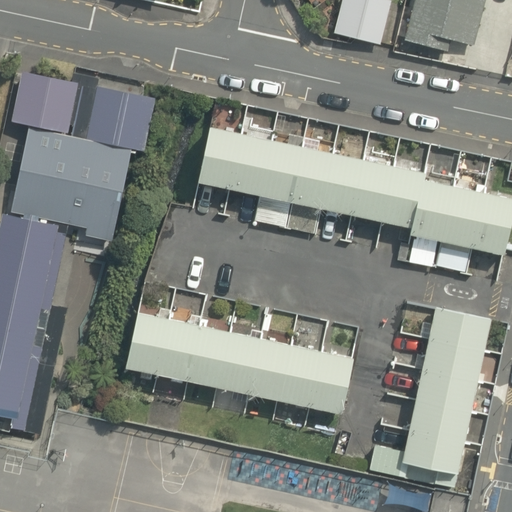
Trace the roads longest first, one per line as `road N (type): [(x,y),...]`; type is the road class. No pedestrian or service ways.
road 1 (residential): [(231,59),(511,119)]
road 2 (residential): [(0,9),(231,59)]
